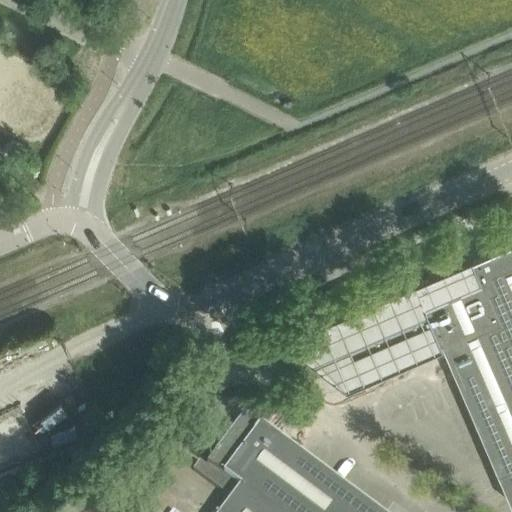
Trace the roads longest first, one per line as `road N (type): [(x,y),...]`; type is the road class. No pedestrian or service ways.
road 1 (tertiary): [(207,305),(511,165)]
road 2 (tertiary): [(74,511),(191,401),(220,354)]
road 3 (tertiary): [(78,224),(95,156),(152,59)]
road 4 (tertiary): [(207,305),(164,307),(78,224)]
road 5 (residential): [(152,59),(17,0)]
